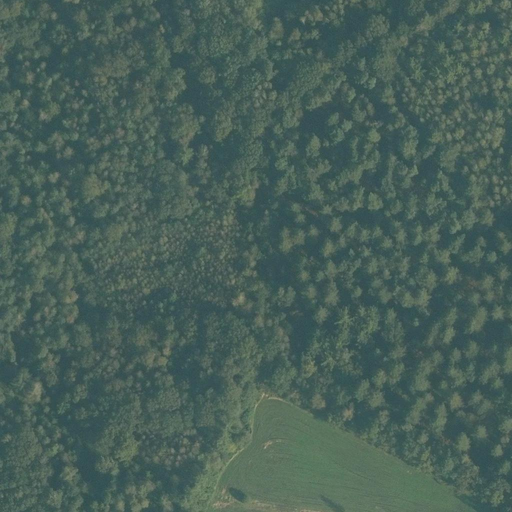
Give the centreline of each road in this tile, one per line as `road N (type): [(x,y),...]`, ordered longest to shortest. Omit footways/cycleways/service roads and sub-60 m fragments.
road 1 (track): [(243,136),(258,216),(250,347),(263,364),(511,498)]
road 2 (track): [(0,387),(173,511)]
road 3 (track): [(188,0),(243,136)]
road 4 (track): [(243,136),(363,57)]
